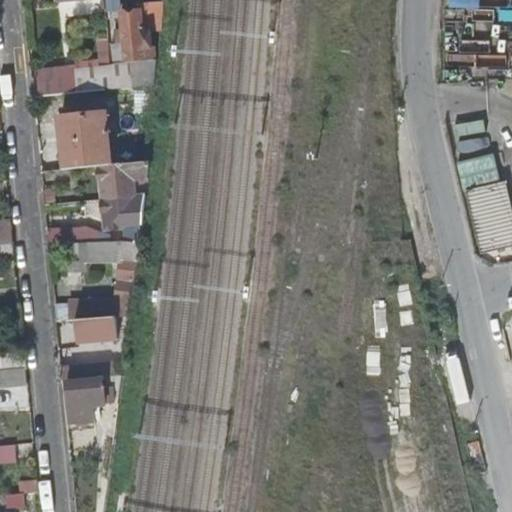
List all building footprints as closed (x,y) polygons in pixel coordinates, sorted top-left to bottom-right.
[(151,35),(161,34),(163,0),(158,0),(140,2),(142,15),(121,17),(121,30),(115,30),(116,46),(112,46),(114,64),(134,63),(156,61),(155,50),(152,50),(151,35)] [(75,72),(76,94),(136,88),(134,63),(114,64),(111,65),(109,48),(98,48),(99,62),(111,69),(75,72)] [(134,63),(136,88),(157,86),(159,60),(156,61),(134,63)] [(98,168),(111,166),(106,115),(62,118),(66,171),(98,168)] [(109,200),(101,201),(103,219),(107,219),(108,231),(124,230),(124,226),(141,224),(149,162),(111,166),(98,168),(100,185),(109,184),(109,200)] [(511,205),(506,181),(468,190),(482,252),(511,244),(511,205)] [(100,185),(101,201),(109,200),(109,184),(100,185)] [(0,243),(14,242),(12,221),(0,222),(0,243)] [(0,253),(15,252),(14,242),(0,243),(0,253)] [(129,315),(134,281),(118,279),(115,301),(102,303),(103,318),(115,317),(129,315)] [(103,318),(79,321),(80,342),(116,339),(115,317),(103,318)] [(0,354),(0,370),(26,368),(25,351),(0,354)] [(0,370),(0,385),(28,383),(26,368),(0,370)] [(63,383),(69,382),(84,380),(83,372),(62,374),(63,383)] [(106,390),(106,377),(84,380),(69,382),(70,403),(92,401),(93,409),(107,407),(107,399),(112,399),(112,390),(106,390)] [(100,446),(110,447),(115,414),(105,413),(100,446)] [(0,462),(17,460),(16,444),(0,445),(0,462)] [(20,482),(21,493),(39,490),(38,480),(20,482)]
